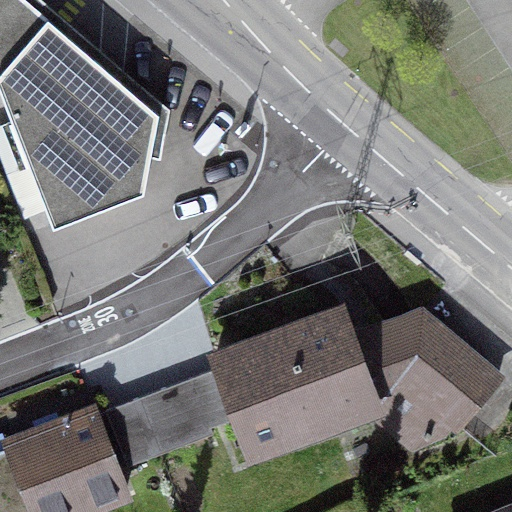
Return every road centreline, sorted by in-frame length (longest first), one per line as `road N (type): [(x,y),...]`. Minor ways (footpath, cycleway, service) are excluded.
road 1 (residential): [(0,371),(119,322),(162,294),(272,203),(345,124)]
road 2 (secondary): [(345,124),(511,270)]
road 3 (secondary): [(208,0),(345,124)]
